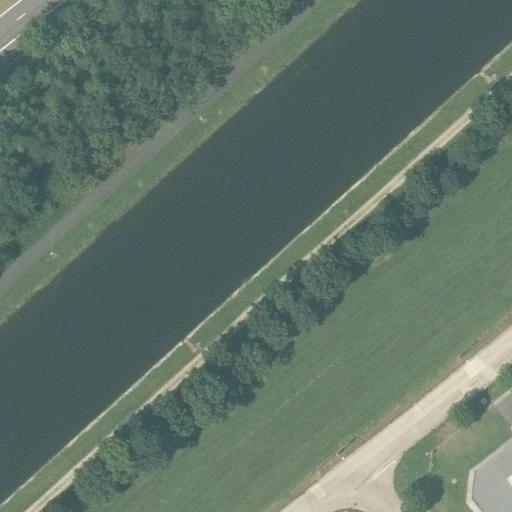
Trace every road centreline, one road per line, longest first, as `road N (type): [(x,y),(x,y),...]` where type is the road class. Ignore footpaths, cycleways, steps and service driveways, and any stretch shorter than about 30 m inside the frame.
road 1 (track): [(28,511),(511,73)]
road 2 (unclassified): [(511,344),(353,472)]
